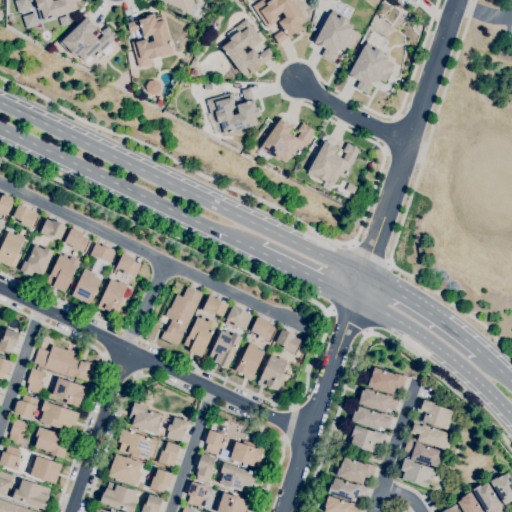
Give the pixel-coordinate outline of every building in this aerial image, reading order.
[(41,21),(34,1),(30,2),(29,0),(51,0),(52,2),(58,0),(79,0),(80,1),(76,2),(75,2),(77,10),(73,11),(52,18),(53,19),(50,20),(49,19),(44,21),(44,20),(41,21)] [(197,17),(189,13),(186,12),(159,0),(192,0),(202,5),(197,17)] [(278,44),(273,37),(283,30),(278,23),(285,18),(282,12),(276,16),(279,19),(277,20),(278,21),(267,29),(252,7),(261,0),(265,0),(267,3),(271,0),(292,0),(307,22),(301,26),(303,29),(295,34),(294,33),(288,37),(278,44)] [(333,63),(321,56),(325,49),(313,43),(329,14),(330,14),(332,10),(342,16),(342,17),(349,21),(347,24),(353,27),(351,30),(359,34),(350,50),(345,48),(345,49),(339,51),(337,50),(336,52),(338,53),(333,63)] [(138,68),(131,42),(144,39),(144,40),(146,40),(147,43),(153,41),(151,35),(143,38),(141,30),(129,33),(127,24),(138,20),(138,21),(146,19),(145,16),(154,14),(155,17),(154,17),(155,19),(163,17),(170,42),(171,45),(172,50),(171,51),(172,54),(161,57),(161,56),(151,59),(153,64),(138,68)] [(83,62),(77,55),(75,57),(70,52),(69,54),(59,44),(61,42),(86,18),(87,19),(92,24),(92,25),(96,29),(91,33),(98,40),(103,36),(100,33),(107,26),(110,30),(117,37),(99,54),(100,55),(97,57),(96,57),(93,59),(90,56),(83,62)] [(243,76),(241,73),(240,73),(226,55),(224,53),(225,53),(221,48),(222,47),(220,44),(229,38),(226,34),(246,19),(262,40),(252,48),(251,47),(249,48),(247,45),(242,49),(246,54),(253,49),(258,56),(268,48),(274,56),(263,63),(264,64),(257,69),(250,75),(248,72),(243,76)] [(368,94),(365,93),(364,93),(355,88),(359,81),(350,77),(351,76),(348,74),(364,46),(367,42),(375,47),(374,48),(383,53),(382,56),(387,59),(386,61),(394,65),(384,83),(379,80),(379,81),(373,83),(372,82),(370,84),(372,86),(368,94)] [(159,83),(148,80),(144,92),(156,95),(159,83)] [(220,134),(217,123),(218,123),(215,113),(210,115),(206,101),(231,93),(235,106),(234,106),(234,108),(231,109),(232,116),(238,114),(236,105),(244,103),(241,91),(250,89),(255,109),(257,108),(260,116),(256,117),(256,116),(254,117),(257,125),(253,126),(232,132),(232,133),(229,134),(229,133),(223,134),(220,134)] [(160,108),(153,103),(158,95),(166,100),(160,108)] [(286,162),(279,157),(277,160),(276,159),(270,155),(266,161),(256,154),(261,148),(260,147),(280,119),(280,120),(281,118),(293,127),(288,133),(296,139),(300,133),(297,131),(302,124),(305,126),(305,125),(314,132),(300,152),(298,155),(297,155),(296,158),(291,154),(286,162)] [(329,191),(322,187),(325,182),(319,178),(318,180),(307,174),(308,172),(324,141),(337,149),(334,155),(342,159),(345,153),(342,152),(346,144),(351,146),(352,146),(358,150),(359,151),(347,172),(348,172),(346,176),(346,175),(344,179),(339,176),(334,184),(333,183),(329,191)] [(7,216),(0,212),(0,196),(1,197),(1,196),(3,197),(4,195),(12,199),(12,201),(13,202),(7,216)] [(30,229),(20,224),(21,221),(12,217),(18,205),(37,214),(30,229)] [(60,240),(51,236),(50,238),(40,233),(46,220),(51,222),(52,221),(66,227),(60,240)] [(81,253),(71,248),(72,247),(64,243),(71,229),(72,230),(72,229),(82,233),(81,234),(83,234),(82,236),(88,239),(81,253)] [(14,268),(11,266),(10,268),(0,263),(0,248),(8,232),(15,236),(16,234),(24,238),(23,239),(24,240),(17,254),(20,256),(14,268)] [(89,305),(71,296),(84,269),(90,272),(97,259),(89,256),(95,244),(101,246),(102,245),(116,251),(110,264),(109,263),(107,266),(101,263),(96,273),(103,276),(101,281),(96,290),(89,305)] [(35,278),(19,271),(24,261),(26,262),(34,245),(43,250),(44,248),(53,252),(46,267),(47,267),(45,271),(44,271),(42,276),(37,274),(35,278)] [(134,277),(128,274),(127,276),(122,273),(123,271),(116,268),(122,254),(134,259),(133,262),(140,265),(134,277)] [(64,293),(52,287),(53,286),(45,282),(49,274),(50,274),(59,255),(63,257),(64,255),(79,262),(78,265),(77,265),(64,293)] [(117,315),(105,310),(104,312),(97,308),(100,302),(110,280),(118,283),(119,281),(127,285),(126,287),(123,294),(126,295),(117,315)] [(177,345),(171,342),(171,343),(160,339),(165,329),(166,330),(168,326),(171,320),(164,317),(168,309),(169,309),(176,295),(182,297),(186,287),(202,295),(184,332),(183,332),(177,345)] [(222,317),(213,313),(212,315),(202,310),(209,296),(228,305),(222,317)] [(245,330),(238,326),(237,328),(233,326),(234,324),(225,320),(232,306),(246,312),(245,313),(251,316),(245,330)] [(201,357),(189,352),(190,348),(183,345),(187,336),(188,337),(197,318),(200,319),(201,317),(217,324),(216,328),(215,327),(201,357)] [(268,341),(257,336),(258,335),(250,332),(256,318),(258,318),(258,317),(268,321),(267,322),(269,323),(268,325),(274,328),(268,341)] [(11,354),(0,350),(0,340),(1,338),(2,338),(6,329),(19,334),(14,348),(13,348),(11,354)] [(226,369),(217,365),(217,364),(214,362),(214,361),(208,359),(221,331),(224,333),(225,330),(241,338),(226,369)] [(293,354),(283,349),(284,347),(275,343),(281,330),(295,336),(294,338),(300,340),(293,354)] [(250,381),(243,378),(244,376),(234,371),(235,371),(232,370),(238,358),(241,359),(248,345),(249,343),(257,347),(256,349),(264,353),(250,381)] [(87,381),(73,377),(44,368),(45,367),(33,363),(38,349),(50,353),(52,346),(67,351),(67,349),(76,352),(73,359),(84,363),(84,361),(94,365),(91,376),(89,375),(87,381)] [(277,391),(265,386),(264,388),(257,384),(260,378),(270,356),(278,359),(279,357),(287,361),(286,363),(287,364),(283,372),(286,373),(277,391)] [(2,381),(0,380),(0,358),(11,362),(10,364),(12,365),(9,374),(7,373),(6,375),(4,374),(2,381)] [(392,395),(367,387),(369,379),(367,378),(371,367),(394,375),(394,374),(403,377),(406,378),(402,390),(399,389),(395,388),(392,395)] [(39,394),(26,390),(28,383),(26,383),(31,368),(44,373),(40,385),(42,385),(39,394)] [(78,408),(65,403),(66,400),(52,395),(52,394),(50,393),(53,386),(55,386),(57,378),(87,388),(85,396),(82,395),(78,408)] [(384,413),(357,404),(360,397),(359,397),(362,390),(363,391),(364,389),(386,396),(386,394),(399,399),(395,411),(386,408),(384,413)] [(30,419),(15,414),(15,412),(13,411),(16,402),(18,403),(19,401),(21,401),(23,395),(38,400),(36,407),(37,407),(35,411),(32,411),(30,419)] [(446,430),(422,422),(424,414),(417,412),(421,399),(434,404),(433,405),(449,411),(450,410),(452,411),(450,419),(446,430)] [(68,433),(59,430),(59,429),(39,422),(41,418),(38,417),(40,410),(41,410),(44,401),(47,402),(47,403),(79,414),(74,426),(71,425),(68,433)] [(156,435),(141,430),(136,428),(131,426),(133,421),(128,419),(134,403),(144,406),(143,409),(160,415),(158,422),(159,422),(159,425),(156,435)] [(382,432),(378,430),(378,431),(350,422),(354,411),(356,412),(358,407),(381,415),(382,413),(393,417),(389,430),(383,428),(382,432)] [(180,443),(166,438),(169,431),(166,430),(168,425),(170,426),(173,417),(188,422),(183,437),(182,436),(180,443)] [(23,445),(8,440),(10,435),(9,435),(15,419),(27,424),(22,437),(25,438),(23,445)] [(444,450),(417,441),(418,436),(409,433),(413,420),(426,424),(425,426),(447,433),(445,439),(447,440),(444,450)] [(372,453),(349,445),(351,440),(349,440),(354,426),(373,432),(373,431),(386,435),(382,448),(374,445),(372,453)] [(63,459),(58,457),(57,459),(50,457),(51,455),(50,454),(50,453),(34,447),(37,438),(35,437),(38,428),(53,433),(53,432),(58,434),(62,436),(60,441),(65,443),(63,449),(66,450),(63,459)] [(147,460),(127,453),(127,454),(118,451),(121,443),(117,442),(122,429),(130,432),(130,431),(132,432),(132,433),(153,440),(154,440),(157,441),(151,458),(148,457),(147,460)] [(217,455),(205,451),(207,444),(204,443),(209,431),(223,436),(224,437),(222,444),(223,444),(221,449),(219,448),(217,455)] [(436,468),(409,459),(411,454),(403,451),(407,439),(420,443),(420,445),(442,452),(439,460),(439,459),(436,468)] [(259,469),(229,459),(232,451),(230,450),(233,442),(234,443),(235,442),(242,444),(243,441),(263,448),(259,460),(262,461),(259,469)] [(173,467),(157,462),(161,451),(164,452),(167,442),(180,447),(175,461),(173,467)] [(12,470),(0,465),(0,458),(2,452),(5,453),(7,446),(20,450),(17,457),(19,458),(17,463),(15,462),(12,470)] [(226,458),(219,456),(221,449),(229,451),(226,458)] [(210,480),(196,475),(198,469),(196,468),(202,454),(215,459),(211,468),(214,469),(210,480)] [(134,486),(107,477),(115,455),(126,458),(131,459),(131,460),(141,464),(138,472),(141,473),(137,485),(134,484),(134,486)] [(55,484),(43,480),(43,482),(38,480),(38,479),(29,476),(32,469),(29,467),(33,456),(61,465),(55,484)] [(426,488),(401,479),(403,472),(396,469),(401,457),(412,461),(412,462),(435,470),(433,475),(431,482),(429,481),(426,488)] [(362,485),(336,476),(338,468),(339,469),(341,463),(342,463),(343,458),(363,464),(364,463),(376,467),(371,479),(369,478),(368,479),(364,477),(362,485)] [(247,494),(236,490),(235,492),(220,487),(221,485),(219,484),(222,474),(220,473),(223,463),(256,474),(252,484),(251,483),(250,488),(249,488),(247,494)] [(163,492),(149,488),(153,477),(154,478),(157,469),(171,474),(171,476),(172,476),(168,486),(167,485),(167,487),(165,486),(163,492)] [(5,497),(0,495),(0,471),(13,476),(10,484),(12,484),(11,489),(8,488),(5,497)] [(511,504),(510,501),(504,505),(489,482),(496,478),(496,479),(502,476),(507,473),(511,481),(511,504)] [(354,503),(327,493),(330,484),(332,477),(356,486),(357,484),(368,488),(364,501),(356,498),(354,503)] [(44,511),(12,499),(18,482),(20,483),(21,480),(41,487),(41,486),(50,489),(48,496),(46,500),(48,500),(44,511)] [(484,511),(472,490),(479,485),(485,481),(498,501),(499,500),(507,511),(484,511)] [(199,507),(187,503),(189,496),(187,495),(191,482),(205,487),(204,491),(206,491),(206,492),(209,493),(207,498),(205,497),(204,501),(202,500),(199,507)] [(132,511),(126,511),(99,503),(103,493),(104,493),(106,489),(108,483),(136,492),(135,496),(138,497),(132,511)] [(461,511),(456,503),(461,500),(460,499),(464,496),(470,492),(482,511),(461,511)] [(244,511),(216,511),(213,511),(214,510),(208,508),(210,502),(216,504),(217,499),(220,500),(222,493),(233,497),(233,495),(238,497),(238,498),(248,502),(244,511)] [(140,511),(144,503),(145,504),(149,495),(162,499),(160,504),(161,504),(160,509),(159,509),(157,511),(140,511)] [(324,511),(325,508),(322,508),(325,501),(326,501),(327,496),(351,504),(351,503),(362,506),(360,511),(324,511)] [(0,511),(0,500),(34,511),(0,511)]
